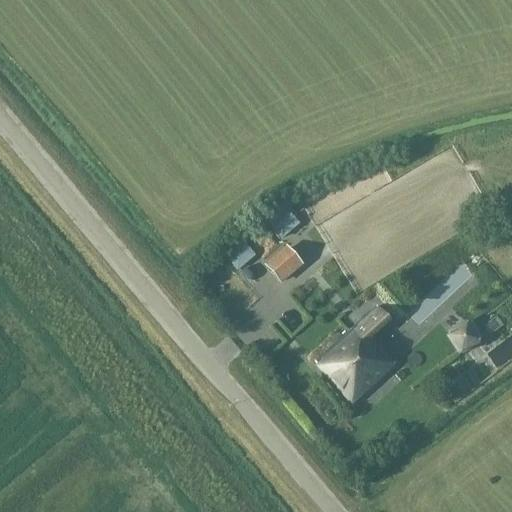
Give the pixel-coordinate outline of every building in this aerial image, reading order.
[(297,226),(283,209),(266,224),(280,241),(297,226)] [(236,272),(253,257),(239,240),(222,255),(236,272)] [(279,287),(301,268),(284,248),(261,268),(279,287)] [(443,274),(402,312),(414,325),(455,287),(443,274)] [(374,304),(311,361),(352,405),(393,368),(383,357),(386,355),(371,339),(390,322),(374,304)] [(478,342),(465,323),(447,335),(459,354),(478,342)]
